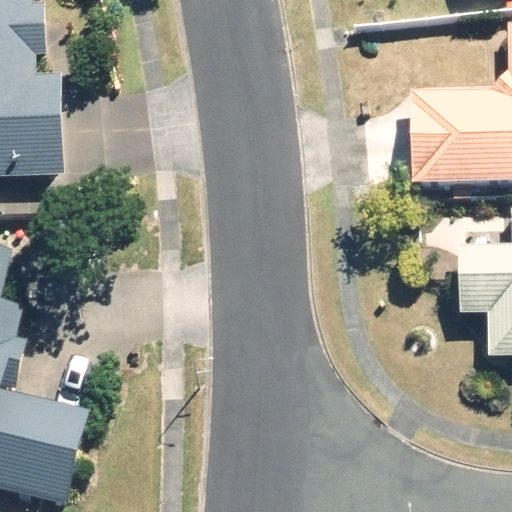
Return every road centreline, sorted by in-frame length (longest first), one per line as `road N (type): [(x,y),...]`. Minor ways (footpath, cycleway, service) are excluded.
road 1 (residential): [(226,0),(274,471)]
road 2 (residential): [(274,471),(511,499)]
